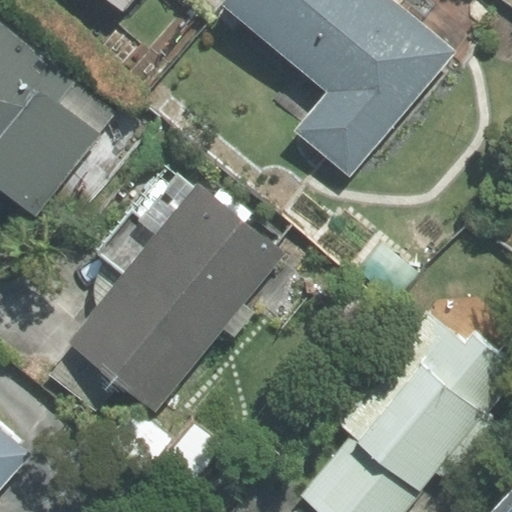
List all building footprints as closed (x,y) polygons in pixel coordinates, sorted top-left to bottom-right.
[(6,0),(0,7),(0,151),(48,195),(114,122),(73,85),(88,69),(10,0),(6,0)] [(468,42),(421,0),(250,0),(337,77),(302,116),(357,165),(468,42)] [(213,166),(81,327),(167,397),(299,235),(213,166)] [(420,266),(358,219),(336,249),(398,296),(420,266)] [(406,511),(444,463),(455,471),(511,396),(511,349),(440,294),(345,416),(361,428),(311,493),(334,511),(406,511)] [(203,404),(168,440),(204,475),(239,439),(203,404)] [(0,480),(36,443),(0,409),(0,511),(1,511),(0,510),(0,480)] [(511,511),(511,483),(484,511),(511,511)]
